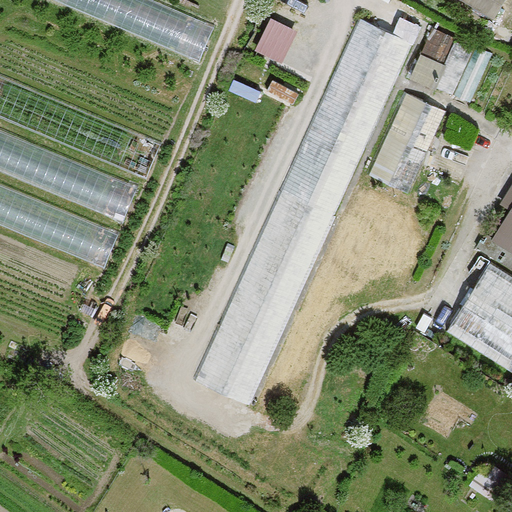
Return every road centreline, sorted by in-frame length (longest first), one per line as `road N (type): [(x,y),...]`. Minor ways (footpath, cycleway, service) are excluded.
road 1 (track): [(432,314),(389,304),(357,318),(291,419),(245,413),(187,382),(188,361),(339,30),(342,0)]
road 2 (track): [(62,373),(107,309),(242,0)]
